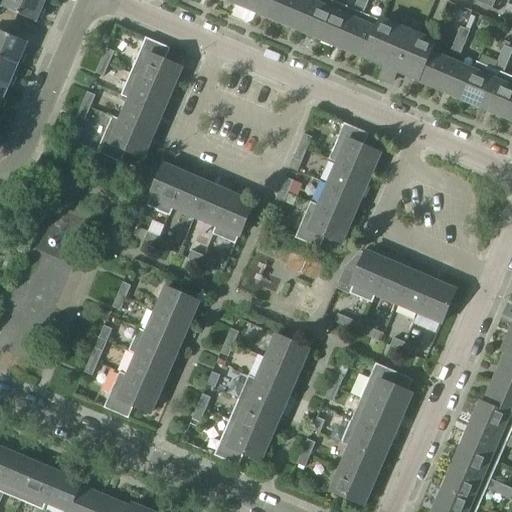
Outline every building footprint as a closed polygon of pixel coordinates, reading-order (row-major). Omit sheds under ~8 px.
[(0,4),(0,19),(14,26),(20,14),(38,22),(48,0),(47,0),(4,0),(2,6),(0,4)] [(235,0),(234,2),(256,12),(261,0),(235,0)] [(261,0),(256,12),(278,21),(286,0),(261,0)] [(286,0),(278,21),(299,31),(312,0),(286,0)] [(312,0),(299,31),(321,40),(337,4),(328,0),(312,0)] [(358,0),(353,11),(337,4),(321,40),(343,49),(363,0),(358,0)] [(369,0),(363,0),(343,49),(364,59),(380,23),(378,22),(363,15),(369,0)] [(468,0),(490,9),(493,0),(468,0)] [(365,57),(385,66),(380,78),(386,80),(408,30),(380,17),(378,22),(380,23),(364,59),(365,59),(365,57)] [(0,59),(18,67),(29,43),(10,35),(14,26),(0,19),(0,59)] [(455,41),(465,45),(470,33),(460,29),(455,41)] [(421,35),(408,30),(386,80),(392,83),(397,70),(405,74),(416,79),(416,81),(418,82),(429,54),(419,49),(415,48),(421,35)] [(168,49),(146,40),(131,74),(169,91),(179,69),(163,62),(168,49)] [(465,45),(455,41),(450,53),(460,57),(465,45)] [(472,72),(473,72),(461,100),(483,109),(509,49),(504,47),(494,71),(476,63),(472,72)] [(511,54),(511,50),(509,49),(483,109),(504,119),(511,101),(511,78),(503,75),(511,54)] [(115,53),(107,50),(102,61),(110,65),(115,53)] [(429,54),(418,82),(439,91),(451,63),(429,54)] [(0,59),(0,87),(8,91),(18,67),(0,59)] [(96,74),(104,78),(110,65),(102,61),(96,74)] [(473,72),(472,72),(451,63),(439,91),(461,100),(473,72)] [(169,91),(131,74),(122,96),(160,113),(169,91)] [(0,109),(8,91),(0,87),(0,109)] [(96,97),(87,93),(82,105),(90,109),(96,97)] [(119,120),(112,118),(150,135),(160,113),(122,96),(121,97),(127,100),(119,120)] [(77,118),(85,121),(90,109),(82,105),(77,118)] [(150,135),(112,118),(97,154),(118,164),(124,151),(140,158),(150,135)] [(326,160),(337,165),(367,178),(377,154),(361,147),(366,135),(342,124),(326,160)] [(298,148),(307,152),(312,138),(304,135),(298,148)] [(307,152),(298,148),(290,169),(298,172),(307,152)] [(148,196),(152,197),(147,208),(170,218),(175,207),(172,206),(186,176),(161,165),(148,196)] [(367,178),(337,165),(328,187),(357,200),(367,178)] [(172,206),(175,207),(194,216),(208,185),(186,176),(172,206)] [(286,178),(280,190),(288,194),(294,181),(288,179),(286,178)] [(208,185),(194,216),(216,225),(230,195),(208,185)] [(357,200),(328,187),(318,208),(348,221),(357,200)] [(280,190),(275,202),(278,203),(283,206),(288,194),(280,190)] [(217,225),(213,234),(234,243),(238,234),(239,235),(252,205),(230,195),(216,225),(217,225)] [(318,208),(310,205),(295,239),(320,250),(325,238),(338,244),(348,221),(318,208)] [(145,241),(148,242),(157,246),(160,239),(148,233),(145,241)] [(160,239),(157,246),(169,251),(172,244),(160,239)] [(187,259),(191,261),(200,265),(204,257),(191,251),(187,259)] [(335,289),(348,295),(348,294),(371,305),(376,294),(375,293),(387,264),(364,254),(363,257),(357,255),(344,267),(335,289)] [(204,257),(200,265),(213,270),(216,263),(204,257)] [(375,293),(376,294),(397,303),(410,273),(387,264),(375,293)] [(432,283),(410,273),(397,303),(419,313),(432,283)] [(123,283),(118,296),(126,300),(131,287),(123,283)] [(432,283),(419,313),(442,322),(454,292),(432,283)] [(157,312),(188,325),(198,303),(166,290),(157,312)] [(118,296),(116,300),(112,308),(120,312),(126,300),(118,296)] [(148,334),(179,347),(188,325),(157,312),(148,334)] [(358,334),(361,326),(338,316),(335,324),(358,334)] [(363,326),(361,326),(358,334),(371,340),(375,331),(373,330),(376,323),(366,319),(363,326)] [(104,327),(99,338),(98,340),(107,343),(112,331),(104,327)] [(511,329),(503,350),(511,354),(511,329)] [(129,353),(138,357),(138,356),(169,369),(179,347),(148,334),(138,330),(129,353)] [(226,342),(234,346),(239,334),(231,330),(226,342)] [(308,351),(277,338),(268,359),(298,372),(308,351)] [(390,348),(394,349),(402,353),(406,345),(393,340),(390,348)] [(234,346),(226,342),(220,355),(228,358),(234,346)] [(406,345),(402,353),(415,358),(418,350),(406,345)] [(89,361),(98,365),(103,353),(94,349),(89,361)] [(497,378),(496,382),(511,388),(511,354),(503,350),(502,354),(506,356),(499,371),(501,371),(497,378)] [(138,357),(129,378),(160,392),(169,369),(138,356),(138,357)] [(259,381),(289,394),(298,372),(268,359),(259,381)] [(98,365),(89,361),(84,373),(93,377),(98,365)] [(376,364),(364,392),(361,399),(402,417),(412,394),(408,392),(413,380),(376,364)] [(119,374),(117,380),(104,408),(129,419),(134,407),(151,414),(160,392),(129,378),(119,374)] [(213,374),(208,386),(215,389),(220,377),(213,374)] [(330,386),(339,390),(344,379),(335,375),(330,386)] [(258,383),(250,379),(241,399),(280,416),(289,394),(259,381),(258,383)] [(490,392),(484,406),(511,418),(511,388),(496,382),(494,385),(491,393),(490,392)] [(330,386),(328,393),(324,400),(333,404),(339,390),(330,386)] [(197,406),(206,410),(211,399),(202,395),(197,406)] [(241,399),(232,421),(271,438),(280,416),(241,399)] [(361,399),(352,421),(392,439),(402,417),(361,399)] [(197,406),(191,420),(200,424),(206,410),(197,406)] [(481,406),(472,426),(507,442),(509,437),(511,430),(511,418),(484,406),(484,407),(481,406)] [(320,435),(325,422),(316,419),(311,431),(320,435)] [(232,421),(229,427),(216,456),(241,467),(246,455),(261,461),(271,438),(232,421)] [(341,445),(350,449),(351,447),(383,461),(392,439),(352,421),(341,445)] [(472,426),(462,448),(497,463),(504,447),(505,447),(507,442),(472,426)] [(302,452),(311,456),(315,444),(307,441),(302,452)] [(351,447),(350,449),(342,469),(373,482),(383,461),(351,447)] [(462,448),(453,469),(488,485),(490,481),(497,463),(462,448)] [(16,456),(0,449),(0,490),(1,491),(16,456)] [(311,456),(302,452),(296,465),(305,469),(311,456)] [(38,465),(16,456),(1,491),(4,492),(23,500),(37,466),(38,465)] [(38,465),(37,466),(23,500),(39,507),(39,509),(44,511),(46,505),(59,474),(38,465)] [(332,492),(364,505),(373,482),(342,469),(332,492)] [(453,469),(444,491),(479,506),(486,490),(488,485),(453,469)] [(46,505),(62,511),(70,511),(81,488),(80,488),(82,484),(59,474),(46,505)] [(488,485),(486,490),(498,495),(502,486),(490,481),(488,485)] [(511,490),(502,486),(498,495),(511,500),(511,496),(511,490)] [(95,511),(102,498),(94,495),(95,494),(81,488),(70,511),(95,511)] [(444,491),(434,511),(477,511),(478,510),(479,506),(444,491)] [(95,511),(128,511),(130,509),(116,503),(115,504),(102,498),(95,511)]
